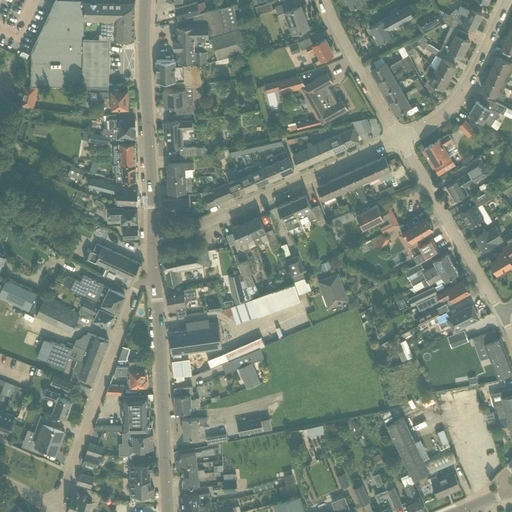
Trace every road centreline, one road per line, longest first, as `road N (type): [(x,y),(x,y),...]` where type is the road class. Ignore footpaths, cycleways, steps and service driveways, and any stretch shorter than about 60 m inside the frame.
road 1 (residential): [(151,228),(208,222),(399,143)]
road 2 (residential): [(58,511),(135,289),(153,277)]
road 3 (tertiary): [(166,511),(153,277)]
road 4 (tertiary): [(151,228),(148,0)]
road 5 (residential): [(399,143),(501,315)]
road 6 (residential): [(399,143),(449,104),(505,0)]
road 7 (residential): [(320,0),(399,143)]
